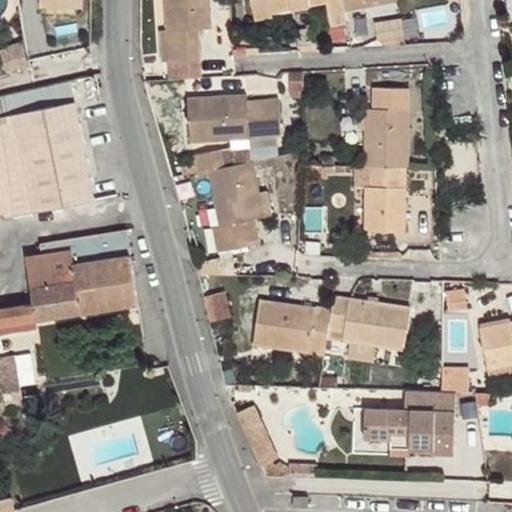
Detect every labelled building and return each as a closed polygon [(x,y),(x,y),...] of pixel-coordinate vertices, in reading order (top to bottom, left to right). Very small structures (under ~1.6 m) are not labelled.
[(212,29),(210,0),(164,0),(167,30),(159,31),(161,62),(170,61),(200,59),(198,30),(212,29)] [(331,27),(346,24),(344,11),(342,0),(250,0),(255,21),(273,17),(272,14),(326,4),(331,27)] [(342,0),(344,11),(365,7),(364,1),(368,0),(342,0)] [(414,38),(413,18),(379,20),(381,41),(414,38)] [(171,80),(201,78),(200,59),(170,61),(171,80)] [(304,71),(289,72),(290,89),(303,89),(304,71)] [(73,86),(72,80),(18,92),(0,96),(0,214),(7,213),(8,217),(97,199),(88,154),(76,100),(73,86)] [(406,167),(409,167),(410,87),(374,87),(374,102),(388,101),(388,109),(374,107),(366,108),(366,129),(365,167),(370,166),(406,167)] [(290,97),(303,97),(303,89),(290,89),(290,97)] [(230,139),(232,165),(242,163),(251,161),(249,138),(277,136),(274,99),(247,101),(246,94),(188,99),(190,142),(230,139)] [(357,128),(366,129),(366,108),(358,107),(357,128)] [(181,166),(184,176),(197,173),(228,167),(224,148),(192,155),(194,164),(181,166)] [(323,157),(323,166),(335,166),(335,157),(323,157)] [(260,192),(253,161),(251,161),(242,163),(232,165),(228,167),(197,173),(199,178),(210,175),(220,227),(212,228),(217,252),(259,244),(256,228),(236,232),(234,224),(254,220),(265,217),(260,192)] [(320,166),(300,165),(300,176),(320,177),(320,166)] [(406,167),(370,166),(370,188),(365,187),(364,232),(405,233),(406,167)] [(267,191),(260,192),(265,217),(272,215),(267,191)] [(236,232),(256,228),(254,220),(234,224),(236,232)] [(42,244),(44,255),(73,250),(75,262),(130,254),(126,229),(42,244)] [(14,307),(0,308),(0,332),(37,327),(36,320),(83,312),(75,262),(73,250),(44,255),(27,257),(34,303),(14,307)] [(75,262),(83,312),(139,304),(130,254),(75,262)] [(410,306),(332,295),(331,309),(328,329),(343,332),(342,341),(349,342),(375,346),(404,351),(410,306)] [(253,344),(324,355),(328,329),(331,309),(260,299),(253,344)] [(464,301),(447,304),(448,310),(466,308),(464,301)] [(511,320),(479,327),(487,370),(505,367),(511,365),(511,320)] [(373,362),(375,346),(349,342),(347,358),(373,362)] [(0,357),(0,370),(4,394),(22,390),(16,355),(0,357)] [(450,368),(441,367),(441,392),(455,393),(469,393),(469,368),(450,368)] [(441,392),(405,391),(406,410),(367,409),(366,438),(392,439),(391,455),(409,456),(409,453),(410,448),(434,449),(434,454),(454,455),(455,393),(441,392)] [(254,406),(237,413),(261,466),(278,458),(254,406)] [(308,497),(294,497),(294,507),(308,508),(308,497)]
